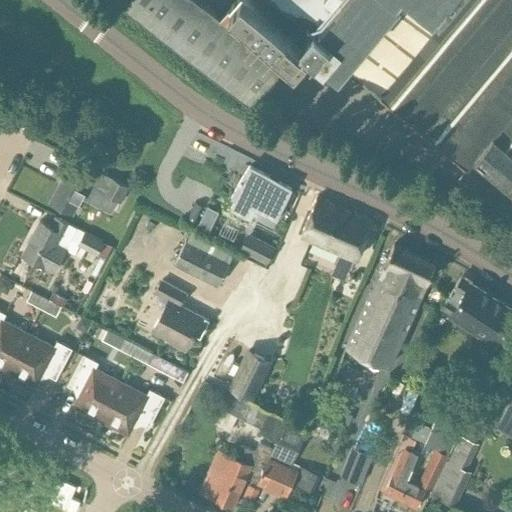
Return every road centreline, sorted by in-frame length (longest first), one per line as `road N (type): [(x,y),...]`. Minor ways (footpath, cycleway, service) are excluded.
road 1 (unclassified): [(511,286),(408,220),(212,122),(54,0)]
road 2 (residential): [(130,483),(259,270)]
road 3 (residential): [(130,483),(0,415)]
